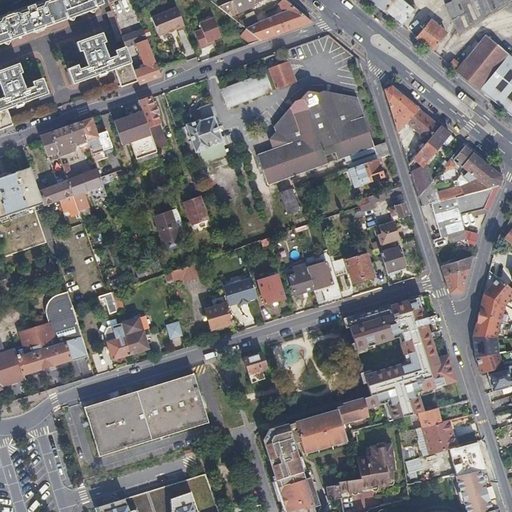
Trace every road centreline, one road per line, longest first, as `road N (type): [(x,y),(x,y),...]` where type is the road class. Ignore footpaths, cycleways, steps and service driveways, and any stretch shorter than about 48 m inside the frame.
road 1 (residential): [(0,429),(37,415),(54,398),(438,279)]
road 2 (residential): [(0,144),(335,23)]
road 3 (residential): [(369,48),(376,94),(438,279)]
road 4 (primary): [(511,137),(354,10)]
road 5 (primary): [(369,48),(511,167)]
road 6 (residential): [(461,342),(510,511)]
road 7 (residential): [(461,342),(481,243),(511,178)]
road 8 (residential): [(62,502),(194,462)]
